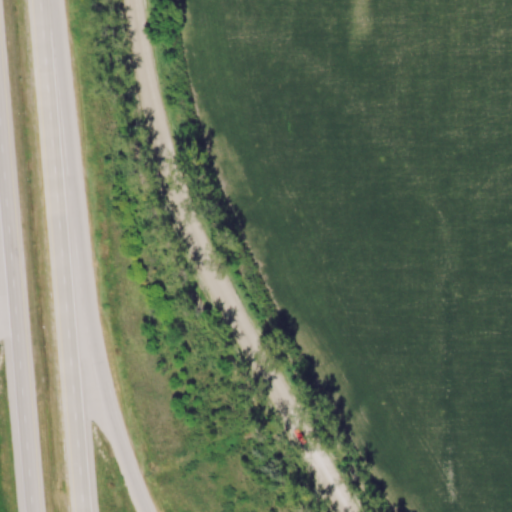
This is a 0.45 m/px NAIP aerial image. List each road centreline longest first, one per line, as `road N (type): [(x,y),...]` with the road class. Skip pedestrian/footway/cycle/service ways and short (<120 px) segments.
road 1 (tertiary): [(132,0),(147,97),(200,254),(341,511)]
road 2 (motorway): [(139,511),(94,362),(42,0)]
road 3 (motorway): [(78,511),(37,0)]
road 4 (motorway): [(0,190),(27,511)]
